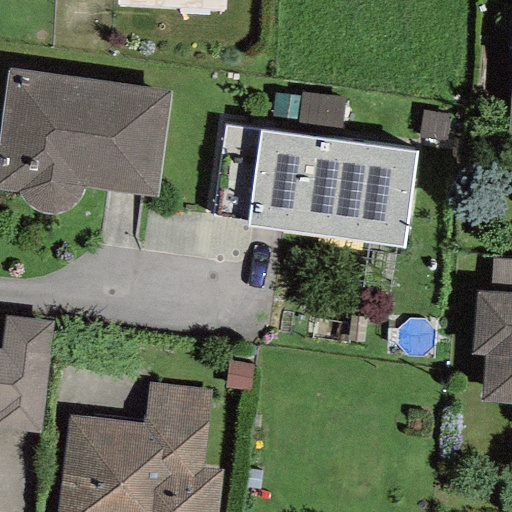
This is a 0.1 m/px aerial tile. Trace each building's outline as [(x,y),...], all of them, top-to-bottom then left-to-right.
[(222,11),(223,0),(116,0),(116,5),(222,11)] [(155,197),(169,92),(8,70),(0,127),(0,188),(14,188),(17,193),(20,198),(24,204),(33,210),(38,214),(47,216),(57,215),(65,212),(71,209),(77,203),(81,197),(83,188),(155,197)] [(300,94),(295,136),(338,142),(343,99),(300,94)] [(450,116),(422,111),(417,137),(445,142),(450,116)] [(295,136),(259,131),(245,227),(401,249),(415,153),(338,142),(295,136)] [(511,261),(491,261),(489,293),(511,294),(511,261)] [(511,402),(511,294),(489,293),(475,292),(471,354),(484,356),(481,400),(511,402)] [(0,428),(39,433),(52,321),(3,316),(0,345),(0,428)] [(251,365),(227,361),(224,389),(249,390),(251,365)] [(68,414),(55,511),(217,511),(221,470),(203,469),(210,390),(148,383),(144,424),(68,414)]
